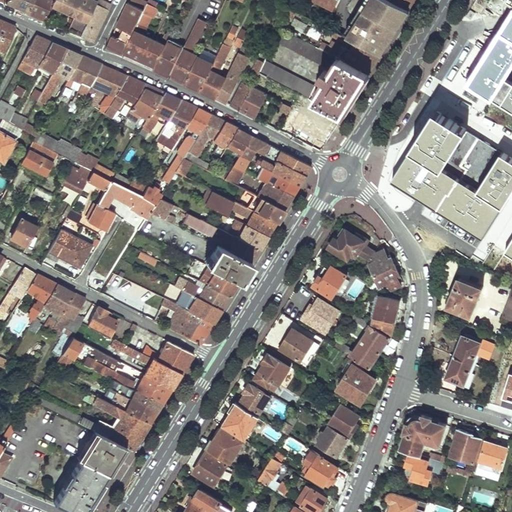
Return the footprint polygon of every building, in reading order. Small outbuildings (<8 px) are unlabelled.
[(7,0),(7,2),(18,7),(29,12),(34,0),(7,0)] [(51,6),(53,0),(34,0),(29,12),(37,16),(45,19),(51,6)] [(72,15),(78,0),(53,0),(51,6),(72,15)] [(82,36),(98,1),(96,0),(78,0),(72,15),(75,17),(69,30),(82,36)] [(82,36),(95,41),(112,4),(104,0),(98,0),(98,1),(82,36)] [(159,2),(154,0),(149,0),(149,1),(145,9),(124,54),(140,62),(156,69),(169,41),(170,37),(172,35),(168,33),(164,42),(144,34),(153,16),(155,17),(159,7),(157,6),(159,2)] [(145,9),(149,1),(146,0),(132,0),(131,2),(145,9)] [(315,0),(335,10),(339,0),(315,0)] [(363,0),(344,31),(350,35),(372,0),(363,0)] [(406,18),(412,9),(394,0),(372,0),(350,35),(349,37),(356,41),(383,54),(391,41),(406,18)] [(416,2),(417,0),(394,0),(412,9),(416,2)] [(511,0),(511,2),(511,15),(469,84),(494,98),(508,77),(511,69),(511,0)] [(113,33),(107,46),(124,54),(145,9),(131,2),(128,1),(117,25),(125,28),(121,37),(113,33)] [(186,82),(199,56),(191,51),(194,50),(208,22),(200,18),(186,45),(184,49),(171,76),(179,79),(186,82)] [(0,48),(3,50),(14,25),(0,19),(0,48)] [(311,23),(306,33),(317,39),(322,28),(311,23)] [(218,98),(227,78),(219,73),(231,47),(228,45),(230,41),(232,38),(235,40),(240,29),(234,26),(227,40),(226,39),(218,56),(202,90),(210,94),(218,98)] [(247,37),(251,30),(244,27),(241,34),(247,37)] [(328,67),(335,55),(321,48),(282,28),(277,40),(328,67)] [(35,35),(17,66),(21,68),(25,61),(32,65),(28,72),(32,74),(38,65),(50,42),(42,38),(35,35)] [(186,45),(170,37),(169,41),(184,49),(186,45)] [(171,76),(184,49),(169,41),(156,69),(163,72),(171,76)] [(239,54),(242,48),(230,41),(228,45),(231,47),(235,49),(234,51),(239,54)] [(377,64),(383,54),(356,41),(352,46),(354,48),(349,56),(327,45),(326,47),(323,45),(321,48),(335,55),(342,59),(370,74),(377,64)] [(50,42),(38,65),(53,72),(65,49),(57,45),(50,42)] [(248,55),(250,51),(243,47),(242,48),(239,54),(227,78),(218,98),(227,103),(238,81),(239,81),(251,57),(248,55)] [(202,90),(218,56),(203,48),(199,56),(186,82),(194,86),(202,90)] [(53,72),(48,80),(55,84),(61,74),(68,77),(80,55),(73,52),(65,49),(53,72)] [(267,60),(270,53),(267,51),(264,50),(260,59),(266,62),(267,60)] [(68,77),(64,84),(76,90),(74,94),(82,98),(89,85),(101,64),(90,59),(80,55),(68,77)] [(261,72),(266,62),(260,59),(252,74),(258,78),(261,72)] [(352,103),(370,74),(342,59),(333,74),(326,70),(322,76),(328,80),(316,100),(322,103),(345,115),(352,103)] [(310,97),(316,86),(267,60),(266,62),(261,72),(269,76),(310,97)] [(101,64),(89,85),(110,94),(108,97),(106,96),(100,107),(103,108),(101,111),(103,113),(109,104),(126,76),(114,70),(101,64)] [(264,85),(269,76),(261,72),(258,78),(257,79),(262,82),(261,84),(264,85)] [(126,76),(109,104),(117,109),(124,97),(134,103),(145,84),(135,80),(126,76)] [(511,79),(508,77),(494,98),(511,109),(511,79)] [(42,92),(37,100),(44,104),(55,84),(48,80),(42,92)] [(242,110),(254,87),(244,83),(232,105),(242,110)] [(13,92),(21,95),(24,88),(16,84),(13,92)] [(134,103),(124,119),(131,122),(136,113),(148,119),(165,93),(154,88),(145,84),(134,103)] [(256,117),(268,93),(254,86),(254,87),(242,110),(249,114),(256,117)] [(42,92),(35,88),(30,97),(37,100),(42,92)] [(148,119),(143,127),(150,132),(157,117),(155,116),(157,112),(162,115),(152,135),(157,137),(164,127),(169,119),(180,100),(173,97),(165,93),(148,119)] [(169,135),(163,145),(170,149),(185,126),(196,108),(188,104),(180,100),(169,119),(178,124),(171,136),(169,135)] [(286,113),(290,105),(281,100),(277,109),(286,113)] [(0,101),(0,118),(2,120),(6,122),(12,112),(13,109),(0,101)] [(109,104),(103,113),(111,118),(117,109),(109,104)] [(179,154),(168,169),(171,171),(169,173),(172,175),(174,173),(183,158),(191,144),(210,115),(202,111),(196,108),(185,126),(195,131),(192,137),(188,135),(185,138),(177,151),(179,154)] [(329,140),(337,127),(317,118),(309,114),(298,108),(284,132),(314,148),(321,151),(329,140)] [(419,198),(483,238),(511,193),(511,157),(436,109),(392,181),(408,191),(419,198)] [(12,112),(6,122),(20,129),(21,130),(24,124),(15,119),(17,115),(12,112)] [(210,115),(191,144),(194,146),(196,144),(198,146),(205,134),(213,140),(224,122),(217,119),(210,115)] [(0,162),(2,163),(15,139),(4,134),(5,132),(15,137),(20,129),(6,122),(2,120),(0,122),(0,162)] [(213,140),(212,142),(223,148),(236,128),(228,124),(224,122),(213,140)] [(157,137),(156,139),(162,142),(165,135),(164,134),(167,129),(164,127),(157,137)] [(221,151),(220,153),(226,155),(230,149),(238,153),(244,144),(250,135),(243,131),(236,128),(223,148),(221,151)] [(38,131),(33,141),(53,151),(58,142),(38,131)] [(257,139),(250,135),(244,144),(251,148),(261,152),(266,143),(257,139)] [(80,150),(59,140),(58,142),(53,151),(61,155),(73,161),(74,161),(80,150)] [(33,141),(20,163),(45,175),(55,157),(59,159),(61,155),(53,151),(33,141)] [(269,144),(266,143),(261,152),(264,154),(269,144)] [(238,153),(238,154),(244,158),(251,148),(244,144),(238,153)] [(269,144),(264,154),(277,161),(305,174),(311,165),(269,144)] [(216,148),(212,154),(218,157),(220,153),(221,151),(216,148)] [(238,154),(231,165),(241,170),(242,170),(248,160),(244,158),(238,154)] [(183,158),(174,173),(177,174),(183,177),(191,162),(183,158)] [(253,159),(252,162),(261,166),(298,185),(303,178),(305,174),(277,161),(271,166),(269,162),(258,158),(257,161),(253,159)] [(73,161),(62,184),(79,192),(81,188),(85,180),(75,175),(80,165),(74,161),(73,161)] [(199,162),(197,165),(209,171),(210,169),(199,162)] [(210,169),(209,171),(223,178),(229,169),(226,167),(224,171),(213,165),(210,169)] [(229,169),(223,178),(233,183),(241,170),(231,165),(229,169)] [(256,172),(253,176),(264,182),(292,196),(295,191),(298,185),(261,166),(257,172),(256,172)] [(85,180),(81,188),(87,191),(90,186),(89,185),(90,182),(105,189),(111,180),(91,170),(85,180)] [(105,189),(97,203),(104,207),(113,194),(130,206),(129,208),(145,218),(149,212),(154,204),(140,196),(131,190),(126,187),(121,185),(111,180),(105,189)] [(237,181),(235,184),(246,190),(252,193),(258,196),(261,191),(259,190),(246,183),(245,185),(237,181)] [(261,191),(258,196),(283,209),(287,203),(292,196),(264,182),(259,190),(261,191)] [(133,187),(131,190),(140,196),(146,186),(141,183),(136,189),(133,187)] [(146,186),(140,196),(154,204),(157,199),(160,195),(156,193),(158,190),(153,186),(151,189),(146,186)] [(246,190),(237,204),(246,209),(251,201),(248,200),(252,193),(246,190)] [(237,204),(212,192),(205,204),(225,215),(229,209),(249,220),(245,225),(266,236),(270,231),(274,223),(246,209),(237,204)] [(251,201),(246,209),(274,223),(278,217),(283,209),(258,196),(252,193),(248,200),(251,201)] [(154,204),(149,212),(162,218),(170,205),(157,199),(154,204)] [(97,203),(87,221),(105,231),(115,213),(104,207),(97,203)] [(69,209),(65,217),(77,223),(81,215),(69,209)] [(182,211),(178,220),(183,222),(187,214),(182,211)] [(169,213),(166,218),(174,222),(175,220),(171,218),(173,215),(169,213)] [(187,214),(183,222),(213,239),(215,236),(232,244),(227,252),(249,263),(253,258),(258,249),(237,238),(187,214)] [(225,215),(223,221),(241,231),(237,238),(258,249),(262,243),(266,236),(245,225),(225,215)] [(20,218),(10,239),(26,247),(37,226),(20,218)] [(343,227),(336,239),(339,241),(346,229),(343,227)] [(59,229),(47,251),(67,261),(69,256),(81,263),(90,245),(59,229)] [(336,239),(334,238),(329,247),(347,259),(350,254),(355,257),(358,252),(370,260),(374,252),(374,251),(367,246),(370,241),(356,233),(355,235),(346,229),(339,241),(336,239)] [(216,246),(204,264),(207,266),(238,281),(243,273),(249,263),(227,252),(216,246)] [(371,262),(369,263),(374,274),(395,266),(392,257),(389,259),(384,250),(375,254),(374,252),(370,260),(371,262)] [(69,256),(67,261),(79,267),(81,263),(69,256)] [(22,266),(0,302),(0,310),(4,313),(15,293),(21,296),(35,273),(28,269),(22,266)] [(197,282),(205,286),(228,298),(231,292),(238,281),(207,266),(197,282)] [(325,267),(313,286),(333,298),(346,275),(331,266),(329,269),(325,267)] [(395,266),(374,274),(379,286),(387,282),(390,289),(400,285),(395,276),(399,274),(395,266)] [(21,296),(19,298),(25,301),(30,293),(38,297),(35,303),(33,302),(30,307),(32,308),(25,319),(31,322),(34,316),(55,282),(44,276),(35,272),(35,273),(21,296)] [(471,315),(483,286),(459,276),(447,305),(471,315)] [(55,282),(34,316),(38,319),(47,305),(60,314),(74,292),(64,287),(55,282)] [(186,282),(181,291),(220,310),(224,304),(228,298),(205,286),(199,295),(194,293),(197,288),(186,282)] [(173,286),(170,291),(193,304),(188,312),(211,323),(215,318),(220,310),(181,291),(173,286)] [(294,292),(299,302),(311,297),(307,287),(294,292)] [(511,324),(511,291),(501,320),(511,324)] [(56,321),(52,327),(71,336),(82,318),(74,314),(85,297),(79,295),(74,292),(60,314),(59,316),(57,320),(56,321)] [(379,296),(370,324),(388,335),(388,333),(389,334),(397,308),(395,307),(397,300),(379,296)] [(307,308),(301,318),(325,333),(339,311),(317,298),(310,310),(307,308)] [(166,301),(162,308),(172,313),(166,328),(198,344),(204,336),(211,323),(188,312),(166,301)] [(98,305),(87,326),(108,336),(116,322),(104,316),(107,310),(105,309),(98,305)] [(157,312),(148,307),(143,316),(153,321),(157,312)] [(49,316),(44,325),(51,330),(52,327),(56,321),(49,316)] [(35,318),(28,327),(34,332),(41,323),(35,318)] [(282,322),(277,330),(287,336),(280,348),(300,361),(312,340),(282,322)] [(351,350),(348,354),(366,366),(368,367),(388,335),(370,324),(368,323),(365,328),(366,329),(353,351),(351,350)] [(62,332),(52,351),(58,354),(67,335),(62,332)] [(475,363),(483,341),(463,334),(455,355),(475,363)] [(71,336),(61,353),(79,362),(81,358),(76,356),(78,352),(75,351),(81,341),(71,336)] [(114,339),(111,345),(127,353),(127,355),(148,366),(144,374),(171,388),(181,373),(142,353),(114,339)] [(146,345),(142,353),(181,373),(186,365),(194,353),(177,345),(167,340),(159,355),(146,345)] [(109,349),(106,354),(123,363),(125,357),(109,349)] [(264,364),(255,378),(273,389),(277,383),(279,385),(290,368),(267,353),(261,362),(264,364)] [(351,367),(339,387),(360,400),(359,403),(360,404),(375,378),(363,370),(366,366),(348,354),(344,362),(351,367)] [(470,376),(475,363),(455,355),(446,378),(466,385),(470,376)] [(94,359),(89,367),(109,377),(123,384),(130,388),(134,381),(119,373),(117,376),(113,374),(115,370),(94,359)] [(511,369),(511,370),(502,397),(511,400),(511,369)] [(144,374),(135,390),(162,404),(171,388),(144,374)] [(470,376),(466,385),(474,388),(477,379),(470,376)] [(109,377),(107,382),(117,388),(118,386),(121,387),(123,384),(109,377)] [(244,394),(240,401),(260,413),(261,411),(258,410),(262,404),(264,406),(270,397),(248,383),(242,393),(244,394)] [(157,412),(130,399),(114,390),(110,397),(103,393),(101,397),(123,409),(124,411),(149,423),(157,412)] [(135,390),(130,399),(157,412),(162,404),(135,390)] [(84,411),(79,423),(94,431),(122,445),(132,450),(133,448),(149,423),(124,411),(123,409),(101,397),(95,395),(92,403),(121,417),(112,432),(92,423),(86,418),(88,413),(84,411)] [(236,401),(223,424),(245,438),(258,415),(236,401)] [(342,404),(330,423),(351,436),(359,424),(355,421),(359,415),(342,404)] [(404,433),(399,448),(421,455),(425,441),(439,445),(447,424),(432,419),(432,417),(422,414),(422,412),(419,412),(417,412),(415,411),(413,412),(410,413),(407,416),(405,419),(404,421),(406,421),(403,432),(404,433)] [(290,415),(280,429),(288,434),(297,419),(290,415)] [(320,438),(317,444),(336,456),(348,438),(328,425),(324,432),(321,430),(317,436),(320,438)] [(222,427),(208,448),(231,463),(244,441),(222,427)] [(457,428),(449,455),(473,462),(481,436),(472,433),(473,430),(462,427),(461,429),(457,428)] [(94,431),(78,457),(107,471),(122,445),(94,431)] [(481,439),(472,472),(475,473),(477,468),(499,474),(507,447),(481,439)] [(206,450),(193,471),(215,485),(228,464),(206,450)] [(429,451),(427,457),(428,458),(439,461),(440,455),(429,451)] [(0,452),(0,473),(10,457),(0,452)] [(274,457),(281,462),(284,456),(277,452),(274,457)] [(311,452),(305,462),(311,466),(318,456),(311,452)] [(311,466),(307,474),(324,485),(328,478),(335,482),(338,477),(334,474),(338,468),(319,455),(318,456),(311,466)] [(407,455),(401,475),(426,484),(431,470),(439,474),(443,462),(439,461),(428,458),(427,461),(407,455)] [(440,455),(439,461),(443,462),(447,464),(449,458),(440,455)] [(272,456),(258,479),(267,485),(271,478),(273,479),(279,470),(276,469),(281,462),(274,457),(272,456)] [(62,485),(53,503),(74,511),(83,511),(87,506),(107,471),(78,457),(70,473),(67,472),(60,484),(62,485)] [(448,466),(446,472),(455,475),(456,472),(457,469),(448,466)] [(457,469),(456,472),(471,477),(472,472),(457,467),(457,469)] [(307,484),(296,501),(313,511),(321,511),(326,505),(323,504),(328,497),(307,484)] [(191,502),(187,508),(192,511),(230,511),(231,511),(220,504),(222,502),(200,488),(195,497),(191,494),(187,500),(191,502)] [(382,511),(381,511),(414,511),(419,500),(394,492),(393,492),(391,492),(389,494),(388,496),(387,498),(388,500),(389,502),(385,511),(382,511)] [(245,508),(251,511),(256,503),(250,499),(245,508)]
